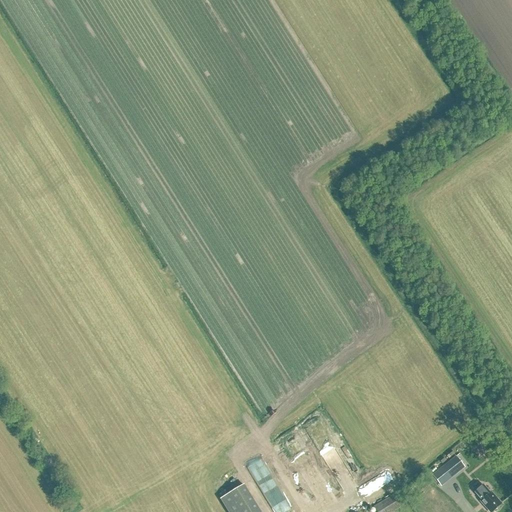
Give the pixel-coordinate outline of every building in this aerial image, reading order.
[(355,445),(357,450),(367,446),(365,441),(355,445)] [(303,450),(313,464),(319,459),(309,446),(303,450)] [(331,458),(324,467),(329,471),(336,463),(331,458)] [(432,476),(441,488),(465,469),(455,458),(432,476)] [(391,477),(387,480),(393,490),(398,486),(391,477)] [(260,511),(244,485),(220,500),(227,511),(260,511)] [(499,506),(501,505),(490,493),(489,493),(483,486),(474,493),(481,501),(480,502),(481,502),(481,504),(483,506),(484,506),(489,511),(492,511),(495,510),(497,510),(499,508),(499,506)] [(461,510),(467,505),(458,494),(452,499),(461,510)] [(376,511),(392,511),(400,508),(392,496),(374,508),(376,511)]
